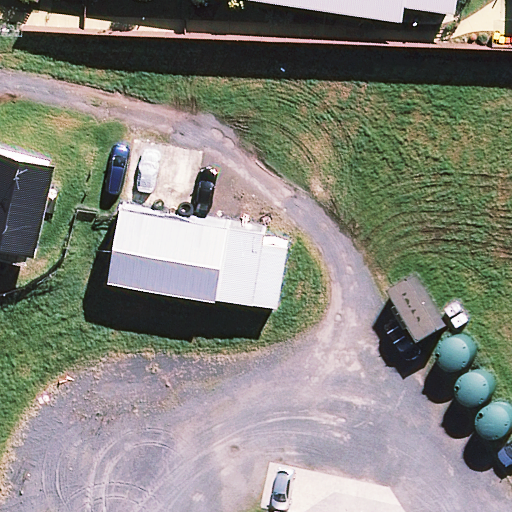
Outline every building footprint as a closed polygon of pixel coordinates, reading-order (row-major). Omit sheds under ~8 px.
[(328,0),(406,11),(407,0),(449,0),(457,1),(457,0),(328,0)] [(317,141),(295,149),(315,204),(336,196),(317,141)] [(202,154),(133,142),(123,197),(192,209),(202,154)] [(54,153),(0,143),(0,238),(38,245),(54,153)] [(277,226),(126,200),(114,267),(279,296),(289,238),(275,236),(277,226)]
